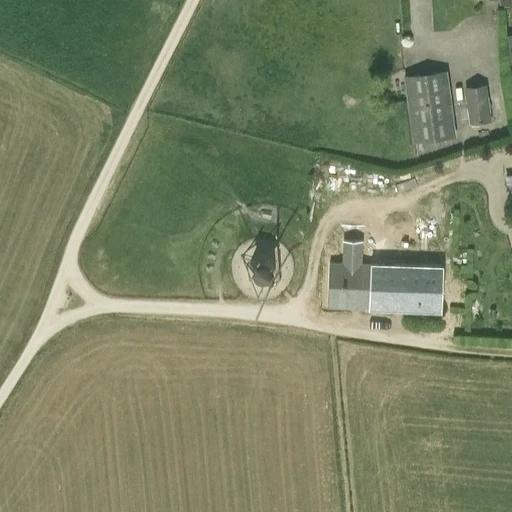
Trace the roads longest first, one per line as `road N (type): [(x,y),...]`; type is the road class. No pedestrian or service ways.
road 1 (track): [(511,352),(258,312),(105,306),(77,313),(35,341)]
road 2 (track): [(187,0),(35,341)]
